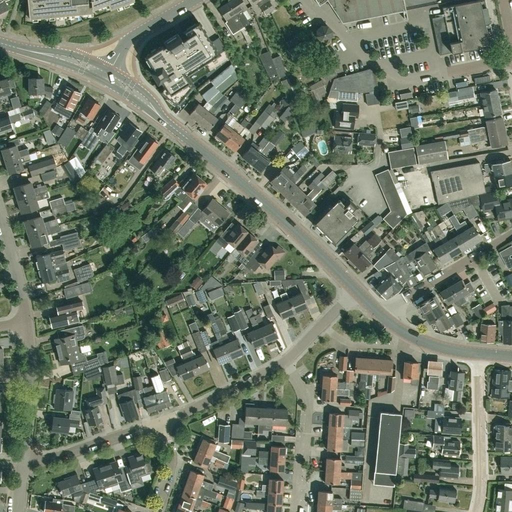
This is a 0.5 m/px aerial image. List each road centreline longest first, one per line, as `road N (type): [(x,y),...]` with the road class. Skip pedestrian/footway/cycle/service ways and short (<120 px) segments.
road 1 (secondary): [(355,290),(173,128)]
road 2 (residential): [(476,511),(477,353)]
road 3 (residential): [(293,511),(308,400),(285,361)]
road 4 (residential): [(379,314),(511,235)]
road 5 (residential): [(19,465),(160,424)]
road 6 (residential): [(19,465),(27,324)]
road 7 (residential): [(160,424),(285,361)]
